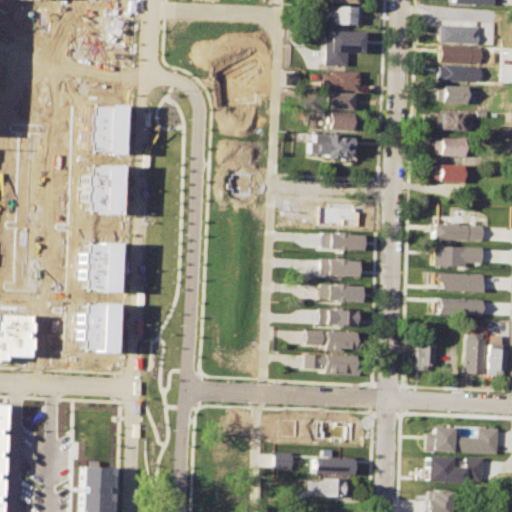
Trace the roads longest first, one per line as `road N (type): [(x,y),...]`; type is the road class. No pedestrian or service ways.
road 1 (residential): [(401,0),(379,511)]
road 2 (residential): [(174,511),(191,108),(179,87),(155,76),(143,51)]
road 3 (residential): [(143,51),(119,511)]
road 4 (residential): [(180,391),(511,404)]
road 5 (residential): [(0,382),(124,389)]
road 6 (residential): [(270,186),(394,192)]
